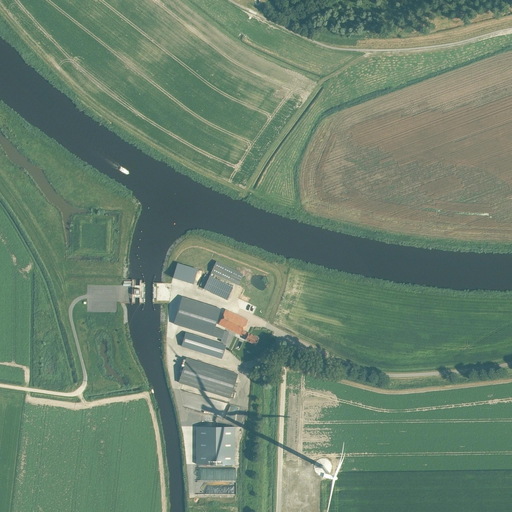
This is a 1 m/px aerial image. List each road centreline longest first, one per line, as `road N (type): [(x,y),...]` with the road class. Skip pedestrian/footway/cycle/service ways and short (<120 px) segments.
road 1 (unclassified): [(268,324),(306,347),(394,375),(511,363)]
road 2 (track): [(324,80),(368,54),(511,32)]
